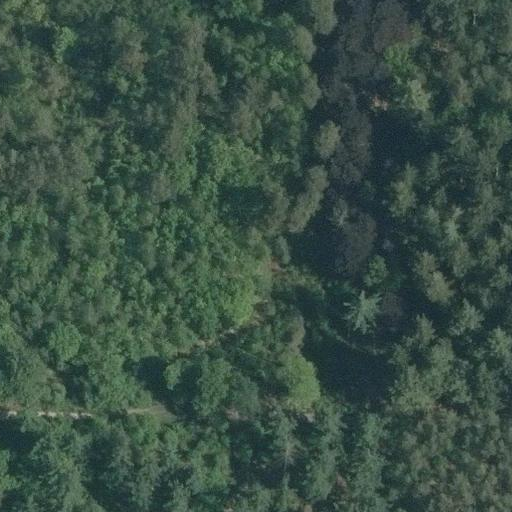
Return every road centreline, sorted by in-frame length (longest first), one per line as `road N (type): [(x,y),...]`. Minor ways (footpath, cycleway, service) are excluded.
road 1 (track): [(0,417),(511,423)]
road 2 (track): [(387,422),(377,0)]
